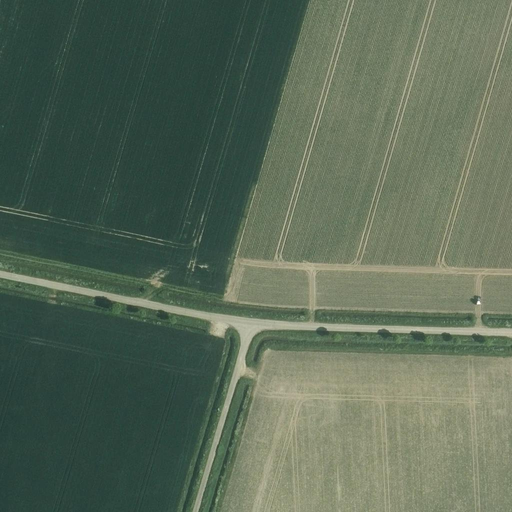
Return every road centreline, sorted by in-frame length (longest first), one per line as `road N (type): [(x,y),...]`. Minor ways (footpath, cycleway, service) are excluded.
road 1 (unclassified): [(511,335),(250,327)]
road 2 (unclassified): [(250,327),(0,276)]
road 3 (unclassified): [(194,511),(250,327)]
